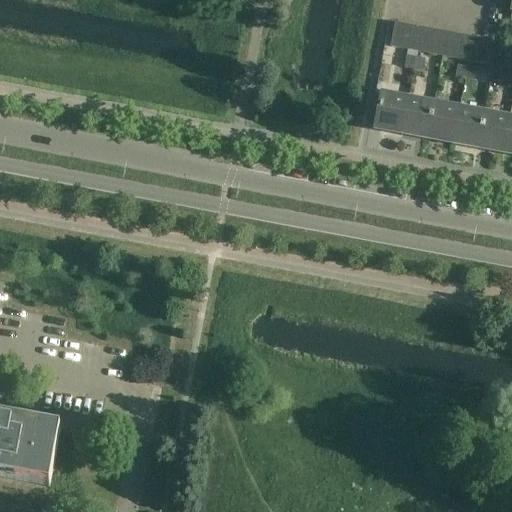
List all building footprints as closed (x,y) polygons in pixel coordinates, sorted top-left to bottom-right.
[(391,47),(402,50),(406,25),(396,23),(391,47)] [(402,50),(412,52),(417,27),(406,25),(402,50)] [(412,52),(423,54),(428,29),(417,27),(412,52)] [(423,54),(434,56),(438,31),(428,29),(423,54)] [(434,56),(444,58),(449,33),(438,31),(434,56)] [(444,58),(455,60),(460,36),(449,33),(444,58)] [(455,60),(466,62),(470,38),(460,36),(455,60)] [(466,62),(476,64),(481,40),(470,38),(466,62)] [(481,40),(476,64),(487,66),(492,42),(481,40)] [(405,69),(415,71),(417,59),(408,57),(405,69)] [(424,72),(426,60),(417,59),(415,71),(424,72)] [(455,78),(466,80),(468,68),(457,66),(455,78)] [(475,82),(477,70),(468,68),(466,80),(475,82)] [(375,129),(402,134),(409,99),(382,94),(375,129)] [(409,99),(402,134),(427,139),(434,104),(409,99)] [(427,139),(453,144),(460,109),(434,104),(427,139)] [(478,149),(485,114),(460,109),(453,144),(478,149)] [(478,149),(504,154),(511,119),(485,114),(478,149)] [(0,475),(47,485),(47,487),(49,488),(60,431),(58,430),(57,433),(0,421),(1,419),(0,418),(0,475)]
